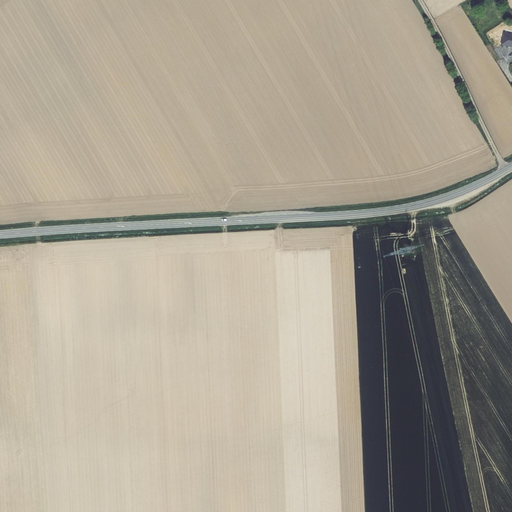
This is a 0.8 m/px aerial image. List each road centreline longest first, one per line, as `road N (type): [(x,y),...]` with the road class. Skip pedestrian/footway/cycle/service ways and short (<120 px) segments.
road 1 (tertiary): [(511,166),(435,201),(372,213),(0,234)]
road 2 (track): [(420,0),(505,170)]
